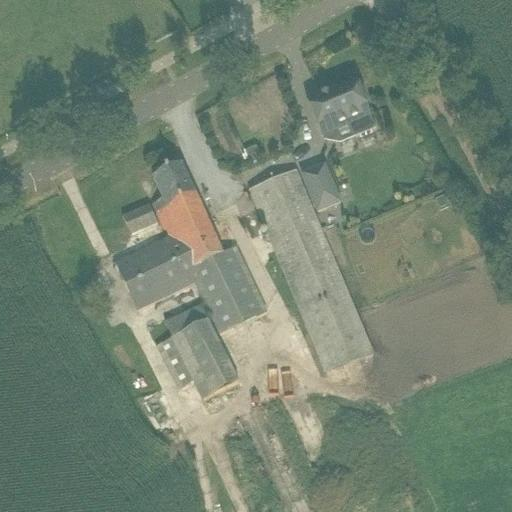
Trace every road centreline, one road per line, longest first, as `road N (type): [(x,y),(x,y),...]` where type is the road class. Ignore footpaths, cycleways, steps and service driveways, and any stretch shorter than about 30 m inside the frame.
road 1 (tertiary): [(0,194),(341,0)]
road 2 (track): [(511,230),(383,0)]
